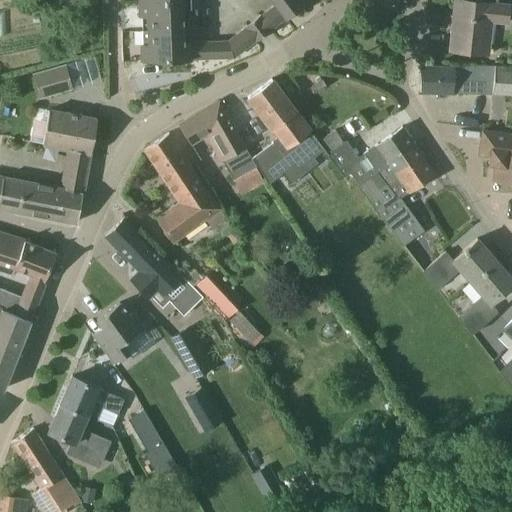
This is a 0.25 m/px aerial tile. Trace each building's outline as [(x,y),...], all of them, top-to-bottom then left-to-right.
[(138,0),(139,17),(141,17),(142,44),(140,45),(141,61),(190,60),(190,58),(189,42),(188,30),(190,30),(190,28),(188,28),(187,7),(198,7),(197,0),(138,0)] [(271,0),(275,5),(285,17),(286,18),(309,0),(271,0)] [(507,22),(509,5),(461,0),(458,29),(452,29),(450,50),(488,53),(491,21),(507,22)] [(255,42),(258,40),(269,31),(271,30),(270,29),(285,17),(275,5),(261,16),(260,15),(258,17),(246,25),(244,27),(244,28),(227,41),(189,42),(190,58),(233,57),(254,41),(255,42)] [(65,64),(32,73),(40,99),(73,89),(65,64)] [(420,92),(469,93),(470,67),(421,66),(420,92)] [(511,67),(507,67),(496,67),(493,93),(511,94),(511,67)] [(320,143),(272,79),(247,97),(249,99),(271,129),(272,130),(273,129),(286,147),(282,151),(275,141),(273,142),(252,158),(256,165),(266,182),(293,162),(297,167),(323,148),(320,143)] [(311,89),(314,94),(327,86),(324,81),(311,89)] [(252,158),(220,103),(219,101),(179,125),(191,144),(206,134),(233,179),(256,165),(252,158)] [(70,149),(90,153),(97,119),(46,110),(39,144),(69,150),(70,149)] [(323,148),(344,176),(346,178),(352,174),(360,185),(377,173),(374,169),(412,141),(402,127),(364,153),(364,154),(358,158),(346,141),(343,144),(335,132),(320,143),(323,148)] [(511,133),(483,129),(480,154),(489,155),(488,163),(496,164),(494,180),(511,182),(511,133)] [(177,238),(220,209),(168,132),(144,149),(180,202),(157,218),(172,241),(177,238)] [(377,173),(360,185),(402,246),(423,230),(400,197),(434,173),(412,141),(374,169),(377,173)] [(70,149),(69,150),(62,187),(3,176),(3,177),(0,176),(0,207),(77,222),(90,153),(70,149)] [(180,276),(123,218),(105,236),(138,270),(130,278),(148,296),(156,288),(162,294),(180,276)] [(229,220),(219,227),(227,237),(236,230),(229,220)] [(15,268),(17,269),(28,273),(13,313),(15,314),(29,320),(45,280),(55,253),(16,238),(0,232),(0,267),(14,272),(15,268)] [(462,268),(473,281),(496,260),(477,239),(450,262),(443,255),(446,252),(445,251),(423,271),(438,289),(462,268)] [(511,278),(496,260),(473,281),(484,293),(457,316),(473,333),(498,312),(497,311),(494,313),(487,306),(511,284),(511,278)] [(278,268),(277,272),(279,276),(283,278),(288,275),(289,271),(286,267),(282,266),(278,268)] [(208,275),(195,287),(226,319),(239,307),(208,275)] [(316,303),(327,297),(317,278),(306,283),(316,303)] [(122,343),(144,327),(133,313),(129,316),(119,303),(97,319),(102,326),(91,334),(113,364),(129,353),(122,343)] [(0,389),(2,390),(29,320),(15,314),(13,313),(0,308),(0,389)] [(229,323),(254,346),(264,335),(239,312),(229,323)] [(511,318),(501,330),(511,341),(511,361),(499,349),(491,357),(511,385),(511,318)] [(212,366),(187,324),(169,334),(194,376),(212,366)] [(73,376),(61,404),(86,415),(92,402),(102,406),(102,407),(118,414),(124,399),(98,388),(98,387),(73,376)] [(221,422),(200,387),(184,396),(205,431),(221,422)] [(86,415),(61,404),(49,432),(74,443),(75,442),(85,446),(85,447),(87,448),(82,459),(96,465),(107,439),(91,432),(91,433),(80,429),(86,415)] [(153,460),(168,452),(143,410),(128,419),(153,460)] [(65,511),(81,502),(33,428),(11,442),(41,489),(33,494),(44,511),(65,511)] [(265,465),(250,474),(264,497),(279,489),(265,465)] [(291,494),(314,484),(306,465),(281,475),(285,484),(287,483),(291,494)] [(25,511),(27,499),(12,497),(14,484),(0,481),(0,511),(25,511)] [(92,503),(95,488),(83,486),(80,500),(92,503)]
